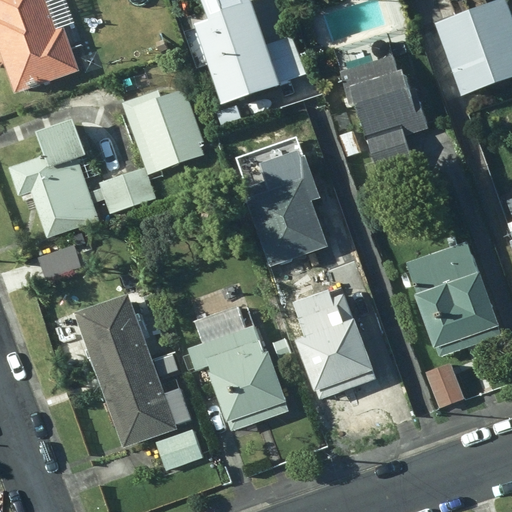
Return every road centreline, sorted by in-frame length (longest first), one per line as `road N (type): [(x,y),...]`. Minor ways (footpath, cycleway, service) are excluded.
road 1 (residential): [(511,453),(353,511)]
road 2 (residential): [(0,383),(45,511)]
